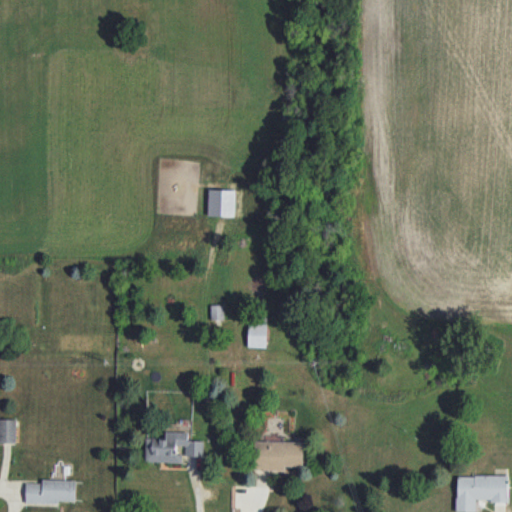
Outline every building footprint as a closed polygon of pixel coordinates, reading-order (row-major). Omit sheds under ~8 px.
[(235,189),(208,189),(208,215),(235,216),(235,189)] [(223,319),(223,305),(210,305),(210,319),(223,319)] [(247,347),(265,347),(266,323),(248,322),(247,347)] [(0,419),(17,419),(16,443),(0,442),(0,419)] [(145,461),(182,462),(182,453),(175,453),(175,445),(185,445),(185,456),(203,456),(204,441),(188,440),(188,432),(165,431),(165,438),(146,438),(145,461)] [(303,466),(303,441),(254,441),(254,469),(286,470),(286,466),(303,466)] [(509,476),(457,475),(456,511),(476,511),(476,500),(508,501),(509,476)] [(25,483),(25,502),(75,503),(76,480),(41,479),(40,483),(25,483)]
